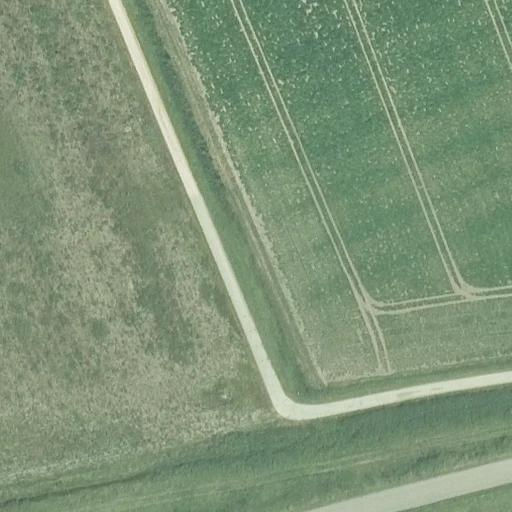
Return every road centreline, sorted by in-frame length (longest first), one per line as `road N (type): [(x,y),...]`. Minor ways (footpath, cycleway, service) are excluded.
road 1 (unclassified): [(511,384),(303,420),(280,409),(112,0)]
road 2 (tertiary): [(370,511),(511,477)]
